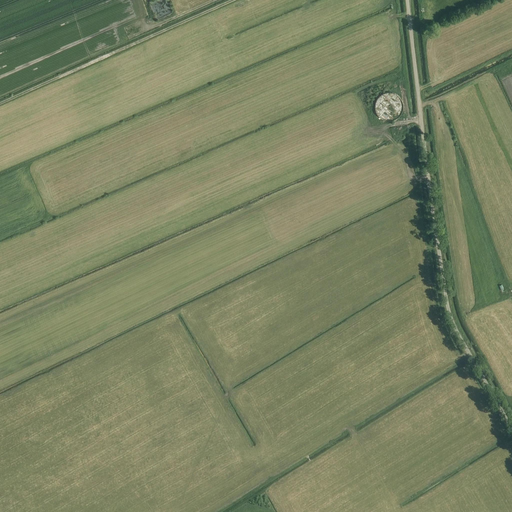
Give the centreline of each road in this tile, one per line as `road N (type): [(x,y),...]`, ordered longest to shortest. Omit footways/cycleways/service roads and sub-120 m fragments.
road 1 (unclassified): [(511,431),(446,310),(405,0)]
road 2 (track): [(0,102),(233,0)]
